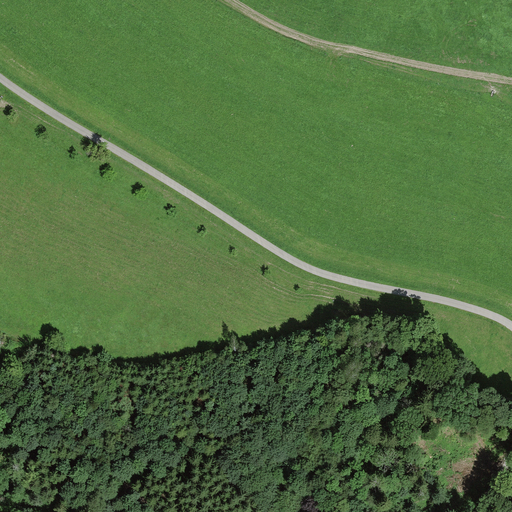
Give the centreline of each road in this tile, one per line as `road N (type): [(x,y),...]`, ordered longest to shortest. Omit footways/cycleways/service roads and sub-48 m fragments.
road 1 (track): [(511,324),(419,291),(303,265),(0,73)]
road 2 (track): [(0,374),(157,511)]
